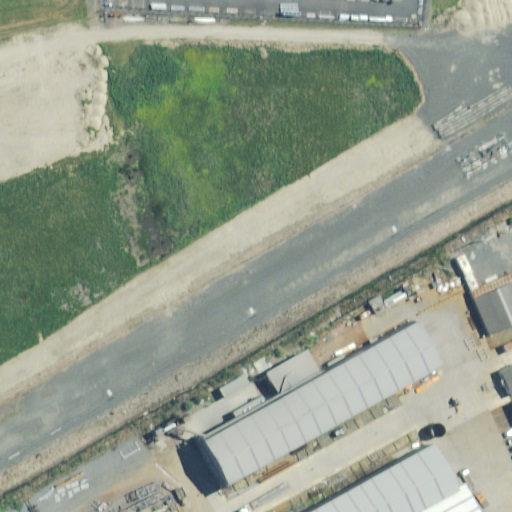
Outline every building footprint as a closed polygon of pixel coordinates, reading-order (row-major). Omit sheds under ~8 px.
[(487,239),(459,255),(465,265),(493,249),(487,239)] [(511,292),(507,282),(464,302),(482,340),(511,326),(511,292)] [(405,323),(185,445),(211,492),(431,370),(405,323)] [(511,363),(492,373),(503,397),(511,393),(511,363)] [(511,401),(501,407),(511,431),(511,401)] [(461,511),(449,490),(439,496),(413,450),(301,511),(461,511)]
